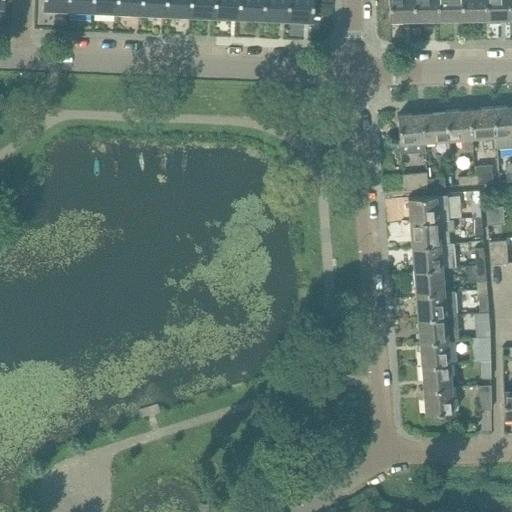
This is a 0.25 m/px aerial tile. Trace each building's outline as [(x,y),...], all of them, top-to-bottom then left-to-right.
[(68,0),(43,0),(43,8),(68,10),(68,0)] [(68,0),(68,10),(92,11),(92,0),(68,0)] [(117,0),(92,0),(92,11),(117,12),(117,0)] [(141,0),(117,0),(117,12),(141,13),(141,0)] [(166,0),(141,0),(141,13),(165,14),(166,0)] [(190,0),(166,0),(165,14),(190,15),(190,0)] [(214,0),(190,0),(190,15),(214,16),(214,0)] [(239,0),(214,0),(214,16),(239,17),(239,0)] [(263,0),(239,0),(239,17),(263,18),(263,0)] [(288,0),(263,0),(263,18),(287,19),(288,0)] [(312,20),(313,14),(313,0),(288,0),(287,19),(312,20)] [(388,0),(389,20),(413,19),(412,0),(388,0)] [(437,0),(412,0),(413,19),(437,19),(437,0)] [(437,0),(437,19),(461,19),(461,0),(437,0)] [(461,0),(461,19),(485,18),(484,0),(461,0)] [(484,0),(485,18),(485,23),(499,22),(499,18),(509,18),(509,0),(484,0)] [(496,148),(511,146),(511,105),(493,107),(495,135),(496,148)] [(471,137),(495,135),(493,107),(469,109),(471,137)] [(459,138),(461,152),(472,151),(471,137),(469,109),(445,111),(447,139),(459,138)] [(424,141),(447,139),(445,111),(421,113),(424,141)] [(424,151),(424,141),(421,113),(397,115),(400,153),(424,151)] [(491,164),(474,166),(474,175),(475,184),(492,182),(491,173),(491,164)] [(427,188),(427,179),(426,172),(401,174),(403,190),(427,188)] [(475,184),(474,175),(458,176),(458,185),(475,184)] [(443,177),(427,179),(427,188),(444,186),(443,177)] [(470,201),(471,217),(480,216),(478,189),(466,190),(467,201),(470,201)] [(446,194),(407,197),(409,222),(448,219),(446,194)] [(486,216),(503,214),(503,206),(486,207),(486,216)] [(504,223),(503,214),(486,216),(487,224),(504,223)] [(480,216),(471,217),(473,233),(482,233),(480,216)] [(409,222),(411,246),(448,243),(447,231),(453,231),(452,218),(448,219),(409,222)] [(488,239),(490,264),(507,263),(505,238),(488,239)] [(411,246),(413,270),(441,268),(453,267),(451,243),(448,243),(411,246)] [(474,248),(475,265),(484,264),(483,247),(474,248)] [(467,282),(486,281),(484,264),(475,265),(465,266),(467,282)] [(413,270),(415,294),(443,292),(441,268),(413,270)] [(415,294),(417,318),(457,315),(455,291),(443,292),(415,294)] [(478,296),(479,313),(488,312),(487,295),(478,296)] [(490,329),(488,312),(479,313),(481,329),(490,329)] [(419,342),(447,340),(459,339),(457,315),(417,318),(419,342)] [(471,337),(471,345),(472,361),(481,361),(490,361),(490,347),(490,344),(490,336),(481,337),(471,337)] [(447,340),(419,342),(421,366),(449,364),(447,340)] [(481,378),(490,378),(490,361),(481,361),(481,378)] [(421,366),(423,390),(451,388),(449,364),(421,366)] [(478,386),(478,410),(491,409),(490,386),(478,386)] [(451,388),(423,390),(425,414),(453,412),(451,388)] [(511,390),(503,390),(503,418),(511,417),(511,390)]
